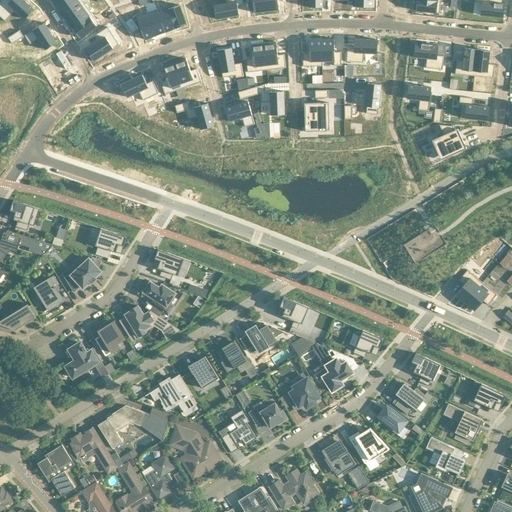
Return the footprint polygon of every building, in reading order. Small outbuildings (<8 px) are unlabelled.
[(9,0),(1,0),(0,2),(0,15),(6,21),(15,10),(25,19),(34,9),(24,0),(10,0),(10,1),(9,0)] [(56,0),(54,2),(60,11),(75,0),(56,0)] [(75,0),(60,11),(67,20),(87,5),(82,0),(75,0)] [(225,0),(227,3),(214,5),(216,19),(239,15),(237,5),(244,4),(243,0),(225,0)] [(265,0),(252,0),(254,12),(267,11),(265,0)] [(265,0),(267,11),(279,9),(277,0),(265,0)] [(426,0),(416,0),(416,10),(440,13),(441,2),(426,0)] [(474,0),(475,1),(482,2),(480,15),(503,17),(505,4),(488,2),(488,0),(474,0)] [(87,5),(67,20),(73,29),(93,14),(87,5)] [(179,5),(169,8),(176,28),(186,24),(179,5)] [(159,12),(158,12),(166,32),(176,28),(169,8),(159,12)] [(158,9),(147,13),(155,35),(166,32),(158,12),(159,12),(158,9)] [(147,13),(136,16),(145,39),(155,35),(147,13)] [(93,14),(73,29),(80,38),(100,23),(93,14)] [(131,18),(126,22),(133,32),(138,28),(131,18)] [(44,22),(25,35),(30,44),(38,38),(46,49),(57,42),(44,22)] [(101,40),(86,49),(94,61),(119,44),(108,27),(97,34),(101,40)] [(20,30),(8,37),(12,44),(24,36),(20,30)] [(347,48),(347,61),(363,62),(364,53),(377,53),(378,39),(355,38),(354,48),(347,48)] [(309,53),(303,53),(303,66),(323,66),(323,61),(322,61),(322,39),(309,39),(309,53)] [(334,39),(322,39),(322,61),(323,61),(334,61),(334,65),(342,65),(341,52),(334,52),(334,39)] [(276,42),(264,43),(267,70),(286,67),(284,54),(278,55),(276,42)] [(253,58),(246,59),(248,72),(267,70),(264,43),(251,45),(253,58)] [(415,43),(414,57),(427,58),(426,68),(443,70),(444,56),(437,55),(438,45),(415,43)] [(232,47),(218,50),(223,77),(236,75),(236,78),(244,76),(241,63),(235,64),(232,47)] [(457,60),(455,74),(474,76),(477,49),(465,48),(463,61),(457,60)] [(477,49),(474,76),(493,78),(495,64),(488,64),(490,50),(477,49)] [(186,58),(174,62),(183,88),(201,81),(197,68),(191,71),(186,58)] [(167,79),(161,81),(165,94),(183,88),(174,62),(163,67),(167,79)] [(142,75),(122,85),(127,97),(139,91),(143,100),(159,93),(153,81),(147,84),(142,75)] [(368,83),(365,106),(367,106),(366,113),(378,114),(381,84),(368,83)] [(263,84),(251,88),(253,95),(261,93),(261,102),(271,102),(271,115),(285,114),(284,91),(265,92),(263,84)] [(408,85),(407,98),(420,100),(419,109),(429,110),(429,108),(431,87),(408,85)] [(251,88),(238,92),(240,99),(253,95),(251,88)] [(460,96),(459,104),(461,105),(460,117),(488,120),(489,107),(473,105),(473,98),(460,96)] [(248,101),(226,108),(230,121),(242,117),(245,127),(255,124),(248,101)] [(188,102),(175,105),(177,113),(186,110),(188,119),(198,117),(201,129),(214,125),(208,103),(190,108),(188,102)] [(314,103),(304,103),(305,106),(305,131),(330,130),(329,102),(314,103)] [(427,118),(427,125),(429,125),(434,122),(441,122),(442,109),(429,108),(429,110),(432,111),(431,119),(427,118)] [(264,138),(258,114),(253,115),(257,129),(254,130),(257,140),(264,138)] [(444,135),(432,140),(437,150),(441,160),(446,157),(467,148),(462,137),(458,128),(455,130),(453,126),(439,124),(444,135)] [(13,200),(9,214),(15,216),(14,219),(18,220),(18,221),(16,226),(28,230),(30,224),(34,226),(40,208),(13,200)] [(101,228),(95,245),(98,246),(96,254),(108,258),(111,250),(116,252),(117,248),(123,250),(127,236),(101,228)] [(43,254),(44,255),(45,253),(53,244),(7,230),(6,232),(4,231),(2,239),(1,240),(0,241),(0,260),(1,262),(7,253),(7,254),(8,253),(11,249),(17,251),(19,243),(37,249),(36,252),(43,254)] [(54,236),(52,244),(61,247),(64,239),(54,236)] [(158,249),(153,263),(159,265),(158,268),(162,269),(159,275),(171,280),(173,274),(178,275),(180,268),(187,270),(191,261),(184,258),(158,249)] [(89,258),(73,273),(69,269),(65,272),(64,274),(63,274),(73,289),(74,291),(81,285),(83,288),(90,282),(91,283),(94,280),(96,279),(95,277),(98,274),(101,271),(99,269),(102,260),(92,257),(90,259),(89,258)] [(464,284),(455,294),(465,302),(482,282),(468,269),(459,280),(464,284)] [(64,300),(55,286),(59,284),(54,276),(35,287),(40,295),(38,296),(42,303),(44,301),(49,309),(64,300)] [(147,282),(143,288),(145,289),(144,292),(143,292),(151,297),(148,302),(168,315),(174,306),(169,303),(176,293),(165,285),(162,284),(160,287),(150,281),(149,283),(147,282)] [(482,282),(465,302),(475,310),(483,300),(488,305),(497,294),(482,282)] [(190,283),(188,289),(188,290),(206,296),(208,290),(201,287),(200,289),(196,287),(197,285),(190,283)] [(284,296),(278,310),(284,312),(282,315),(294,320),(292,326),(295,328),(297,328),(299,323),(302,324),(309,307),(284,296)] [(38,315),(31,304),(29,306),(28,304),(0,320),(0,329),(9,333),(14,329),(16,330),(36,317),(36,316),(38,315)] [(127,316),(120,320),(129,335),(136,331),(139,336),(146,332),(145,331),(144,329),(155,323),(164,328),(170,324),(175,332),(176,333),(180,330),(150,310),(150,311),(144,315),(144,314),(138,305),(138,306),(130,310),(130,311),(126,314),(127,316)] [(511,323),(511,314),(508,311),(503,316),(511,323)] [(101,335),(95,339),(106,356),(119,347),(116,343),(124,339),(114,322),(99,331),(101,335)] [(247,334),(240,338),(240,339),(247,349),(246,349),(247,350),(254,345),(255,345),(259,352),(277,341),(275,338),(274,337),(275,337),(283,332),(284,331),(272,326),(271,326),(271,327),(272,327),(270,328),(267,324),(266,325),(265,325),(264,324),(265,324),(265,323),(264,323),(258,327),(256,325),(256,324),(245,331),(246,332),(247,334)] [(363,330),(353,352),(364,357),(367,351),(371,353),(372,350),(378,352),(382,344),(384,339),(363,330)] [(302,337),(292,343),(299,355),(312,346),(317,343),(302,337)] [(217,351),(222,360),(223,361),(221,362),(226,370),(227,372),(237,366),(241,372),(246,369),(253,365),(246,355),(246,356),(245,356),(235,340),(234,339),(234,340),(235,341),(233,342),(233,341),(225,347),(224,346),(219,350),(217,351)] [(76,360),(66,366),(73,377),(98,362),(91,350),(87,353),(85,350),(86,349),(84,346),(83,347),(80,342),(69,349),(76,360)] [(317,343),(312,346),(313,347),(313,346),(320,356),(319,357),(326,353),(329,353),(333,360),(326,365),(327,366),(316,373),(321,380),(324,378),(332,391),(343,385),(341,380),(353,372),(347,361),(345,362),(343,360),(346,355),(330,349),(317,343)] [(416,353),(410,366),(415,368),(414,371),(413,372),(422,375),(419,381),(428,385),(431,380),(433,381),(441,364),(416,353)] [(205,356),(189,366),(202,388),(219,378),(205,356)] [(102,362),(96,366),(102,377),(103,378),(109,374),(109,373),(105,366),(102,362)] [(111,363),(105,366),(109,373),(115,370),(111,363)] [(257,372),(253,365),(246,369),(251,377),(257,372)] [(268,366),(258,372),(261,376),(271,370),(268,366)] [(449,368),(444,382),(453,386),(458,372),(449,368)] [(180,374),(168,381),(167,379),(160,383),(161,385),(145,395),(145,396),(150,393),(155,401),(160,398),(164,406),(171,402),(173,405),(183,399),(189,410),(197,405),(191,396),(193,395),(180,374)] [(288,386),(282,390),(294,410),(299,407),(301,406),(300,405),(304,403),(307,407),(315,402),(314,400),(318,397),(319,396),(307,378),(290,388),(288,386)] [(400,397),(395,404),(407,413),(407,414),(411,409),(413,406),(415,408),(422,400),(427,404),(430,400),(433,396),(427,392),(426,393),(425,394),(424,394),(416,387),(415,388),(414,390),(413,389),(404,383),(403,384),(396,394),(400,397)] [(481,383),(474,400),(476,401),(474,406),(479,409),(482,403),(493,409),(495,405),(500,408),(506,395),(487,386),(486,385),(481,383)] [(229,391),(223,394),(227,400),(232,396),(229,391)] [(243,391),(236,395),(243,406),(250,402),(243,391)] [(255,409),(249,412),(250,414),(256,424),(262,420),(262,419),(264,418),(270,427),(277,423),(278,425),(288,419),(286,416),(282,410),(281,411),(280,411),(276,404),(275,403),(267,408),(258,413),(255,408),(255,409)] [(448,403),(443,414),(460,422),(455,432),(457,433),(454,438),(468,444),(471,439),(473,440),(482,421),(483,419),(448,403)] [(380,417),(378,419),(397,434),(402,438),(408,430),(403,426),(407,420),(387,404),(378,416),(380,417)] [(108,418),(98,424),(113,448),(123,442),(115,429),(119,426),(122,418),(141,425),(164,434),(169,421),(126,405),(110,414),(114,415),(113,417),(109,420),(108,418)] [(220,431),(219,431),(223,438),(230,450),(231,452),(233,451),(232,451),(239,446),(240,446),(239,446),(237,443),(243,440),(246,444),(248,443),(257,438),(247,422),(249,421),(245,416),(242,410),(231,417),(238,428),(224,436),(223,437),(220,433),(221,433),(220,431)] [(222,460),(216,451),(210,441),(204,444),(197,433),(177,426),(172,441),(177,442),(176,445),(184,448),(188,454),(182,458),(186,465),(185,466),(188,471),(189,470),(194,477),(222,460)] [(74,450),(78,456),(79,456),(80,457),(81,456),(83,460),(88,457),(85,453),(93,448),(108,472),(117,466),(93,427),(86,431),(88,435),(83,438),(80,433),(72,438),(74,441),(71,443),(75,449),(74,450)] [(349,437),(365,464),(389,448),(388,448),(368,429),(360,433),(359,432),(358,431),(349,437)] [(431,437),(427,447),(434,450),(429,462),(437,465),(446,469),(447,466),(459,472),(465,459),(453,454),(455,448),(431,437)] [(325,448),(322,450),(326,457),(325,458),(332,470),(340,466),(342,469),(343,469),(344,471),(353,465),(354,465),(356,464),(348,452),(347,450),(348,450),(345,446),(340,438),(325,448)] [(162,441),(150,448),(153,451),(164,445),(162,441)] [(47,457),(38,462),(37,463),(46,476),(50,474),(52,478),(51,478),(62,495),(75,487),(64,470),(64,471),(61,467),(72,460),(62,444),(45,455),(47,457)] [(129,452),(120,458),(124,464),(133,458),(138,455),(134,449),(129,452)] [(396,453),(392,456),(401,466),(406,463),(396,453)] [(145,477),(154,490),(159,499),(171,491),(166,483),(172,479),(168,472),(178,466),(173,459),(170,461),(166,454),(156,460),(155,467),(156,470),(145,477)] [(137,510),(147,504),(153,500),(148,492),(129,462),(118,468),(133,492),(128,495),(127,494),(117,500),(118,501),(116,502),(122,511),(136,511),(138,511),(137,510)] [(359,465),(348,472),(358,488),(369,481),(359,465)] [(279,479),(269,485),(275,494),(284,509),(294,502),(290,496),(297,491),(299,496),(301,495),(305,501),(318,492),(311,480),(309,477),(306,472),(301,475),(296,469),(286,475),(290,481),(284,486),(279,479)] [(448,473),(445,479),(451,482),(454,476),(448,473)] [(506,475),(501,486),(511,491),(511,474),(507,473),(506,475)] [(92,476),(87,479),(90,484),(96,481),(94,476),(92,476)] [(424,489),(415,493),(424,511),(431,511),(444,506),(441,504),(445,496),(448,497),(452,487),(428,477),(424,487),(428,489),(427,492),(424,489)] [(115,511),(112,505),(111,505),(97,482),(91,485),(90,486),(85,489),(82,490),(89,501),(93,499),(100,511),(115,511)] [(0,509),(4,507),(3,506),(11,501),(10,500),(11,499),(8,493),(6,494),(5,493),(4,494),(0,487),(0,509)] [(241,500),(246,509),(246,510),(242,511),(277,511),(274,506),(269,497),(267,499),(260,488),(241,500)] [(497,501),(495,500),(489,511),(511,511),(511,506),(497,499),(497,500),(497,501)] [(407,511),(406,507),(405,506),(402,507),(399,501),(388,506),(374,500),(370,510),(377,511),(407,511)]
